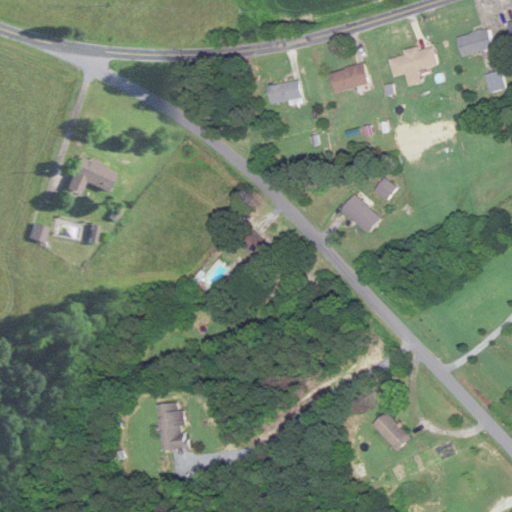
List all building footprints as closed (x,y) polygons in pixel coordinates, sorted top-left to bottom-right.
[(496,48),(490,29),(459,39),(465,58),(496,48)] [(440,67),(436,47),(407,53),(408,57),(393,60),(396,78),(409,76),(411,87),(425,84),(422,70),(440,67)] [(371,85),(366,65),(332,73),(338,94),(371,85)] [(487,77),(493,94),(508,88),(502,71),(487,77)] [(306,104),(302,82),(271,88),(274,106),(292,102),(293,106),(306,104)] [(115,171),(77,157),(66,190),(80,195),(84,184),(107,192),(115,171)] [(377,192),(389,202),(399,190),(388,180),(377,192)] [(369,236),(383,221),(358,196),(344,210),(369,236)] [(28,238),(39,243),(47,230),(35,224),(28,238)] [(282,256),(257,231),(244,244),(270,269),(282,256)] [(166,453),(190,451),(185,404),(161,407),(166,453)] [(399,454),(414,443),(390,414),(376,425),(399,454)]
